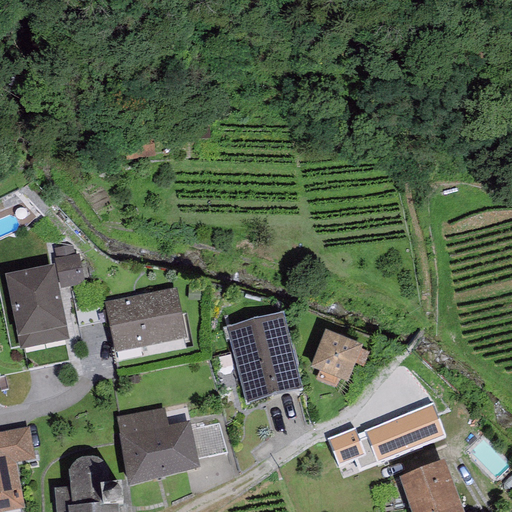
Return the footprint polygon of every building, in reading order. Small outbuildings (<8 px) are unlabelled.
[(4,277),(19,352),(69,342),(54,267),(4,277)] [(104,305),(115,356),(186,341),(175,290),(104,305)] [(282,316),(227,330),(246,407),(301,394),(282,316)] [(325,334),(310,370),(347,385),(362,349),(325,334)] [(165,409),(116,419),(128,490),(199,470),(189,423),(169,427),(165,409)] [(327,439),(335,469),(394,452),(412,445),(396,412),(367,421),(369,427),(327,439)] [(511,464),(479,423),(461,437),(494,479),(511,465),(511,464)] [(28,429),(0,434),(0,511),(19,511),(24,511),(15,465),(35,461),(28,429)] [(71,470),(68,474),(70,490),(53,491),(55,511),(126,511),(126,508),(123,508),(121,490),(107,491),(105,473),(103,467),(100,464),(96,462),(91,462),(87,462),(82,462),(78,464),(75,466),(71,470)] [(461,511),(444,464),(398,480),(409,511),(461,511)]
